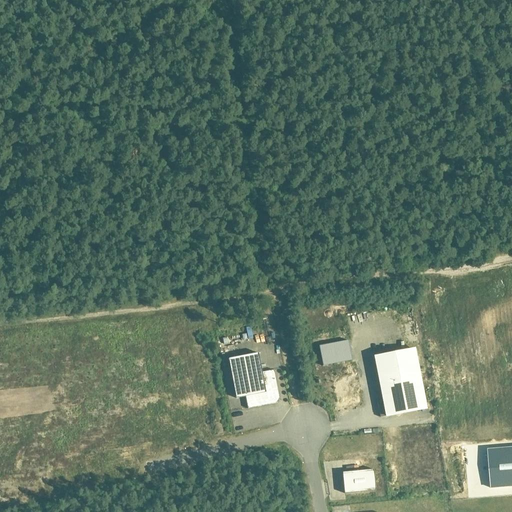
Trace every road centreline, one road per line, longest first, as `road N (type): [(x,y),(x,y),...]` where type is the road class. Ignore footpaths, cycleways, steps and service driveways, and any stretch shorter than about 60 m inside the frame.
road 1 (track): [(0,323),(511,261)]
road 2 (track): [(234,0),(273,290),(305,431)]
